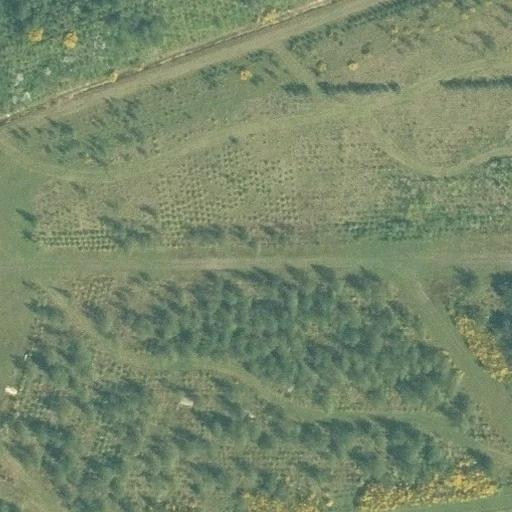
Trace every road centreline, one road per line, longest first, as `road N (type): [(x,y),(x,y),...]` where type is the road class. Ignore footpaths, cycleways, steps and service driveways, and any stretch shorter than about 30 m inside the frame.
road 1 (track): [(402,253),(11,257),(49,277),(129,352),(151,360),(223,360),(315,407),(443,416),(474,443),(511,459)]
road 2 (track): [(511,55),(286,122),(320,169),(390,233),(440,317),(511,411)]
road 3 (track): [(361,0),(0,137)]
road 4 (track): [(287,118),(111,171),(61,170),(0,145)]
road 5 (track): [(355,104),(393,149),(425,169),(449,172),(511,152)]
